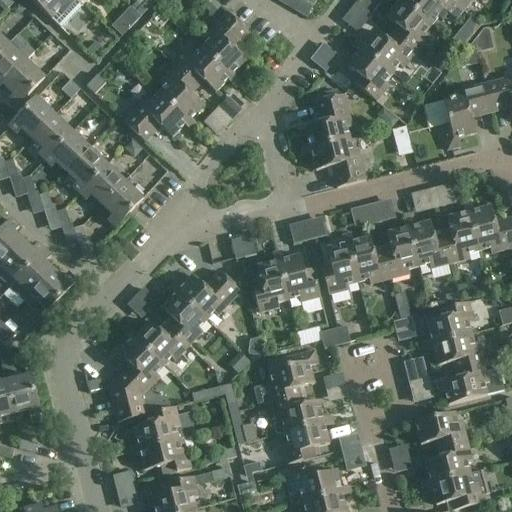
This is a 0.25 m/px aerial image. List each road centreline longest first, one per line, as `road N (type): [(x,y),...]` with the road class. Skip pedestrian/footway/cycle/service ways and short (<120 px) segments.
road 1 (residential): [(511,174),(472,169),(278,209)]
road 2 (residential): [(89,459),(65,370),(70,345),(107,298)]
road 3 (residential): [(392,511),(358,362)]
road 4 (residential): [(174,211),(276,100)]
road 5 (residential): [(107,298),(0,196)]
